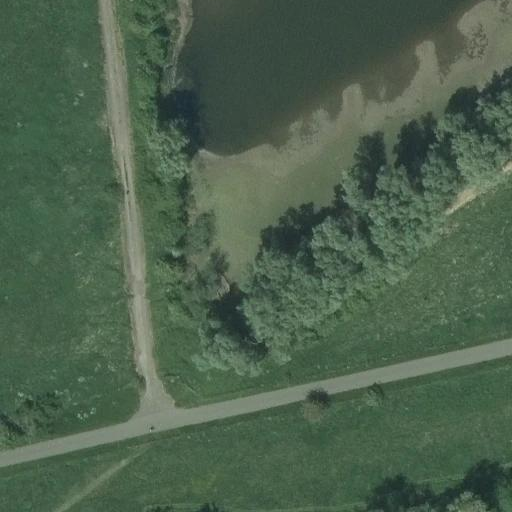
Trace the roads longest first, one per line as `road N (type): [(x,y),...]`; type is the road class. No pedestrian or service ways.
road 1 (unclassified): [(0,459),(511,347)]
road 2 (track): [(154,422),(106,0)]
